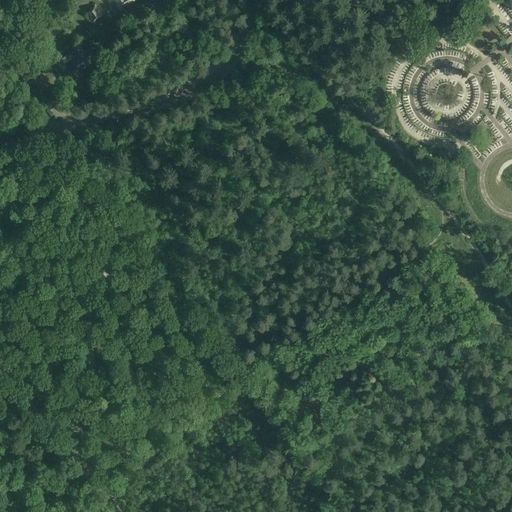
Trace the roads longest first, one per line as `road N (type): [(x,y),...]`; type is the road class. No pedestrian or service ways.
road 1 (track): [(254,4),(375,127),(511,310)]
road 2 (track): [(0,215),(30,155),(61,126),(209,76),(241,36),(246,0)]
road 3 (track): [(2,212),(6,307),(51,404),(121,511)]
road 4 (track): [(89,337),(108,239),(70,180),(49,121),(0,58)]
